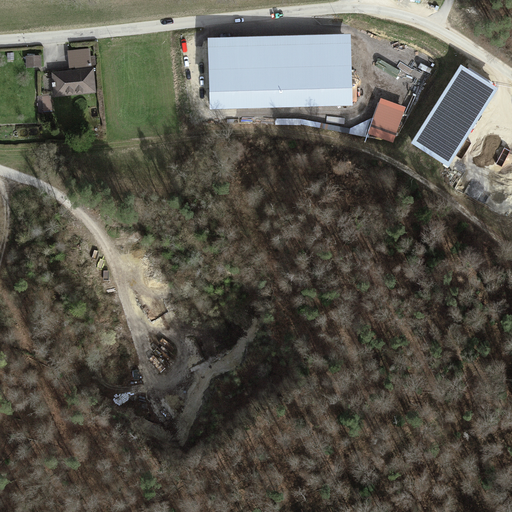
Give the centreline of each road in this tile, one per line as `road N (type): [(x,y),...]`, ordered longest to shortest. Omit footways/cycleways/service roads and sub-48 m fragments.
road 1 (track): [(0,151),(251,132),(311,135),(375,152),(511,247)]
road 2 (unclassified): [(0,41),(331,8)]
road 3 (track): [(152,366),(96,226),(72,204),(0,169)]
road 4 (unclassified): [(511,75),(430,25),(374,8),(331,8)]
